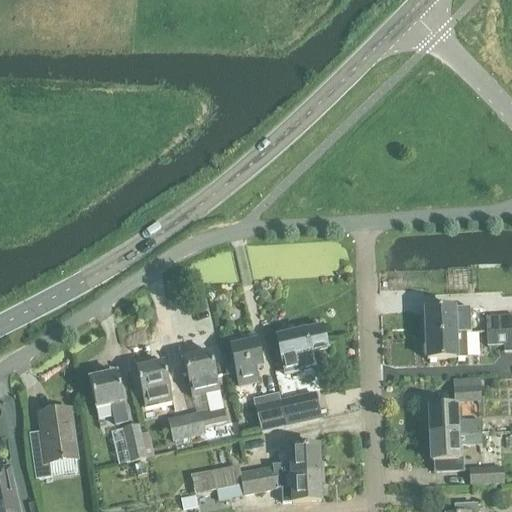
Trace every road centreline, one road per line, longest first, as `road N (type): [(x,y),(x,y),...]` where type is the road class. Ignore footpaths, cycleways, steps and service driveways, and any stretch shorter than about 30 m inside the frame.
road 1 (tertiary): [(0,328),(84,286),(204,209),(407,16)]
road 2 (residential): [(0,372),(179,251),(240,230),(363,223)]
road 3 (residential): [(370,511),(363,223)]
road 4 (residential): [(363,223),(511,208)]
road 5 (unclassified): [(511,121),(407,16)]
